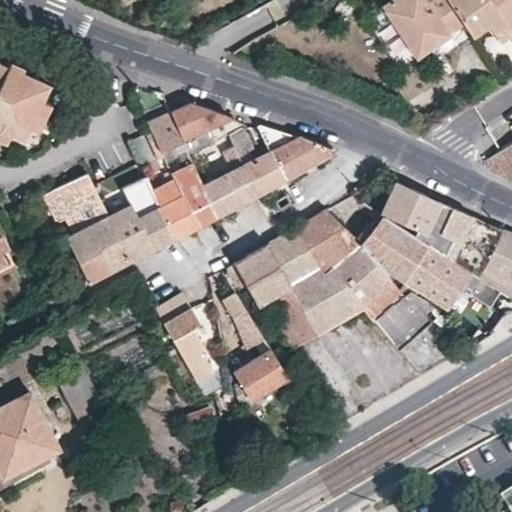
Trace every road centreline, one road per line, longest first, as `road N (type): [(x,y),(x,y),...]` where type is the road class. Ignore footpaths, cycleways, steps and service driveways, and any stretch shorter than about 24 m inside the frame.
road 1 (residential): [(2,0),(278,96),(422,159)]
road 2 (residential): [(511,342),(225,511)]
road 3 (residential): [(326,511),(511,407)]
